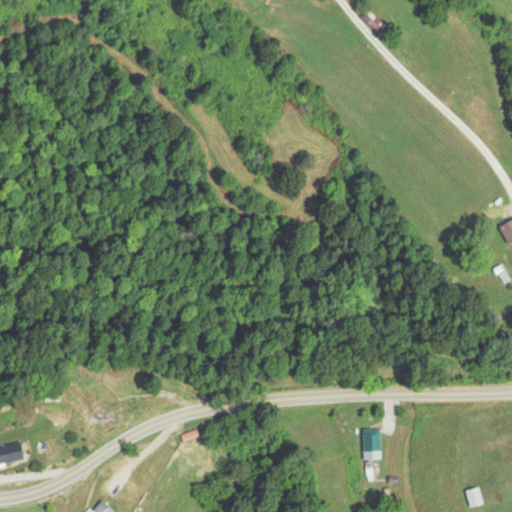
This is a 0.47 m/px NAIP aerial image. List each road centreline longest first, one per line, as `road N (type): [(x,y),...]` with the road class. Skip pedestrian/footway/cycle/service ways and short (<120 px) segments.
road 1 (tertiary): [(0,497),(34,492),(136,435),(213,407),(511,389)]
road 2 (residential): [(511,214),(491,172),(325,0)]
